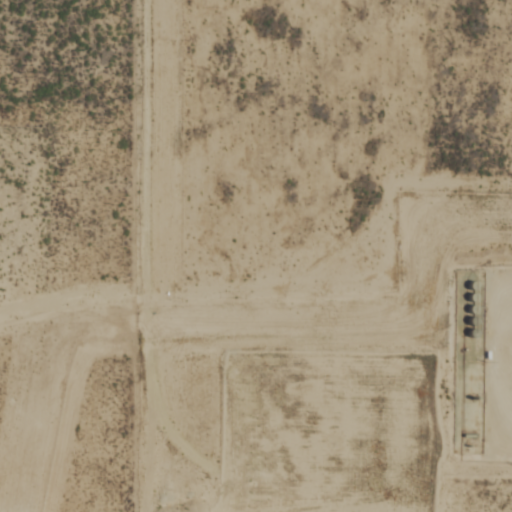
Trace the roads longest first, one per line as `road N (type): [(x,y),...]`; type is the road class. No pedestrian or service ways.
road 1 (residential): [(146,0),(146,290),(57,301),(37,289)]
road 2 (residential): [(146,290),(154,511)]
